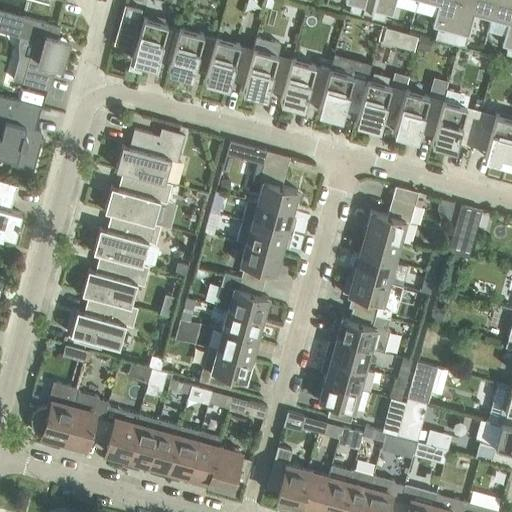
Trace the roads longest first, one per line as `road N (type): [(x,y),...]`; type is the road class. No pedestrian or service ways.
road 1 (residential): [(251,511),(345,160)]
road 2 (residential): [(0,424),(83,119),(97,101)]
road 3 (residential): [(345,160),(124,95),(97,101)]
road 4 (residential): [(182,511),(0,460)]
road 5 (residential): [(511,204),(345,160)]
